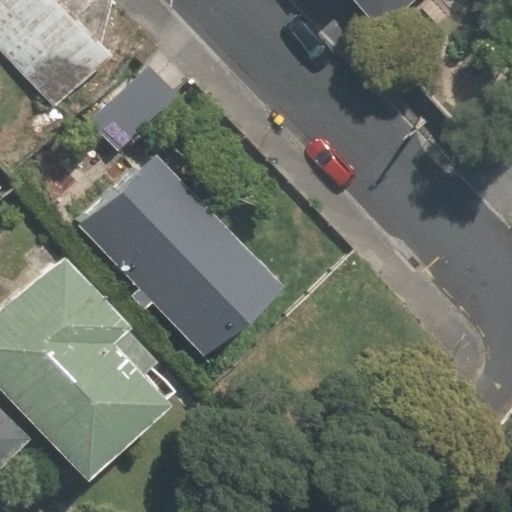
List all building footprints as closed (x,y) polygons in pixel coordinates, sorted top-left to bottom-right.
[(75,0),(0,0),(0,45),(53,99),(114,38),(75,0)] [(325,0),(363,43),(411,0),(325,0)] [(159,138),(78,217),(204,346),(285,267),(159,138)] [(64,238),(0,301),(0,368),(95,465),(179,381),(120,322),(134,309),(64,238)] [(0,459),(33,427),(0,393),(0,459)]
